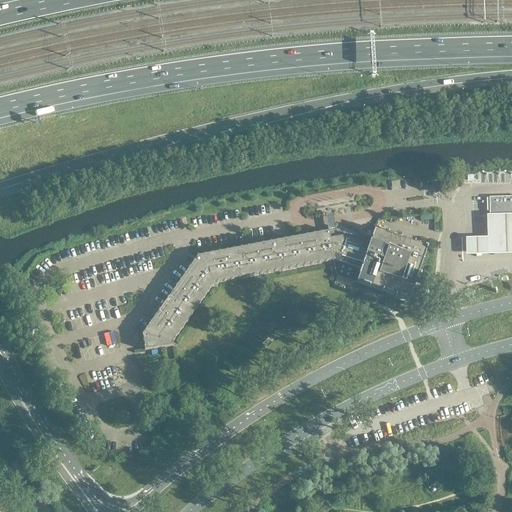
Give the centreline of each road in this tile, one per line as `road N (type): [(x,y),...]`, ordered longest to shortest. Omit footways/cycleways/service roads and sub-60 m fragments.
road 1 (motorway): [(0,186),(243,118),(511,74)]
road 2 (motorway): [(0,111),(208,70),(511,49)]
road 3 (secondary): [(443,323),(292,391),(152,490)]
road 4 (secondary): [(190,511),(330,416),(455,360)]
road 5 (secondary): [(84,489),(0,355)]
